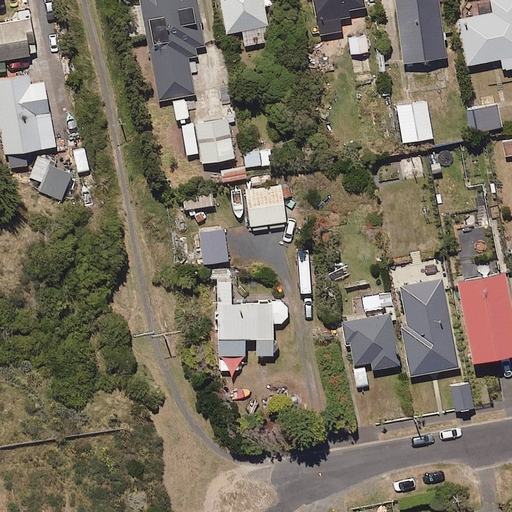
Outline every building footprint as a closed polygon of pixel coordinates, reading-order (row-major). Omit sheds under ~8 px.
[(207,55),(196,0),(142,0),(162,101),(196,95),(190,59),(207,55)] [(272,5),(271,0),(222,0),(229,34),(244,31),(247,46),(271,42),(265,6),(272,5)] [(368,8),(366,0),(315,0),(322,36),(344,31),(342,21),(353,19),(351,11),(368,8)] [(445,61),(437,0),(384,0),(393,67),(445,61)] [(511,0),(504,0),(490,3),(493,16),(457,23),(466,68),(500,61),(502,73),(511,70),(511,0)] [(0,60),(36,56),(32,21),(0,25),(0,60)] [(368,36),(350,37),(352,55),(370,53),(368,36)] [(0,80),(0,120),(5,154),(10,154),(12,168),(28,167),(26,153),(55,148),(46,83),(31,86),(29,76),(0,80)] [(435,139),(428,102),(399,107),(405,144),(435,139)] [(501,129),(498,113),(474,118),(477,134),(501,129)] [(230,121),(182,127),(186,156),(203,154),(205,164),(236,160),(230,121)] [(276,150),(246,152),(247,167),(277,165),(276,150)] [(247,179),(245,167),(222,171),(224,183),(247,179)] [(73,177),(51,168),(41,192),(64,201),(73,177)] [(95,202),(94,175),(79,175),(79,202),(95,202)] [(290,223),(289,219),(288,219),(288,210),(295,210),(298,210),(297,195),(284,197),(282,186),(248,190),(252,227),(255,227),(256,232),(261,232),(261,230),(269,229),(268,225),(272,225),(272,229),(286,229),(287,223),(290,223)] [(216,206),(214,195),(184,200),(185,211),(216,206)] [(229,262),(226,230),(203,233),(206,265),(229,262)] [(511,358),(511,286),(510,276),(462,284),(476,365),(511,358)] [(460,368),(443,280),(403,288),(410,327),(405,328),(414,377),(460,368)] [(233,305),(233,282),(218,282),(220,357),(247,356),(247,340),(258,339),(259,356),(276,356),(275,323),(289,323),(288,303),(233,305)] [(400,367),(392,316),(345,323),(349,345),(353,345),(356,365),(374,363),(375,370),(400,367)] [(474,410),(471,385),(453,387),(457,412),(474,410)]
